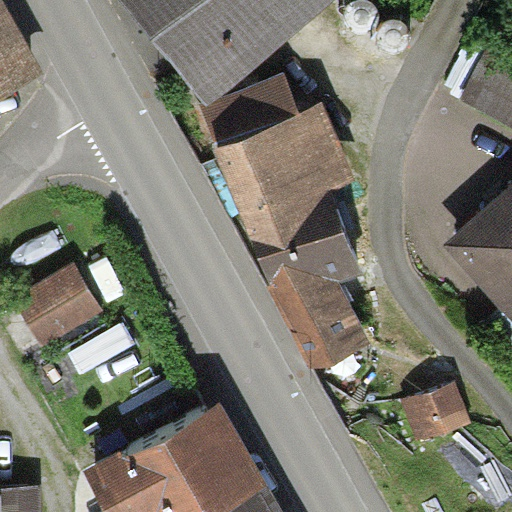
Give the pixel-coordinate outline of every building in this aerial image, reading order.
[(8,0),(0,0),(0,77),(40,56),(8,0)] [(132,0),(206,90),(316,0),(132,0)] [(511,48),(487,36),(461,89),(511,114),(511,48)] [(208,90),(221,123),(301,90),(286,55),(208,90)] [(221,123),(212,127),(256,235),(342,197),(332,171),(354,162),(324,82),(301,90),(221,123)] [(511,171),(448,227),(511,300),(511,171)] [(368,253),(342,197),(256,235),(274,270),(265,273),(310,360),(372,329),(343,265),(368,253)] [(77,256),(13,292),(41,341),(105,305),(77,256)] [(433,376),(402,391),(420,439),(446,425),(472,419),(456,371),(433,376)] [(226,381),(90,455),(121,511),(190,511),(273,468),(226,381)] [(297,511),(273,468),(190,511),(297,511)] [(0,511),(39,511),(38,470),(0,471),(0,511)]
